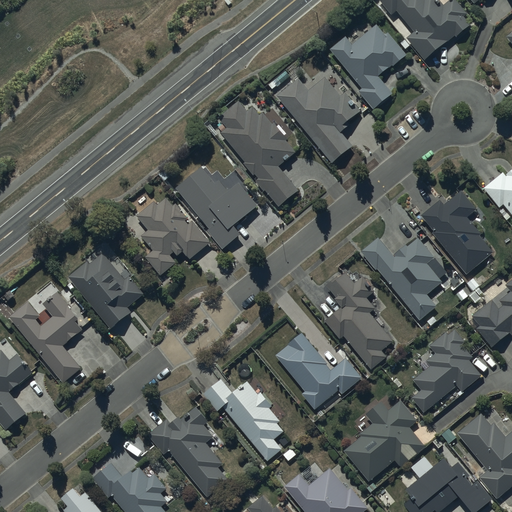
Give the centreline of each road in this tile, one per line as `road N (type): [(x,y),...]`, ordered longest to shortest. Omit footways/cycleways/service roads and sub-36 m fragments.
road 1 (residential): [(0,493),(463,112)]
road 2 (secondary): [(0,238),(294,0)]
